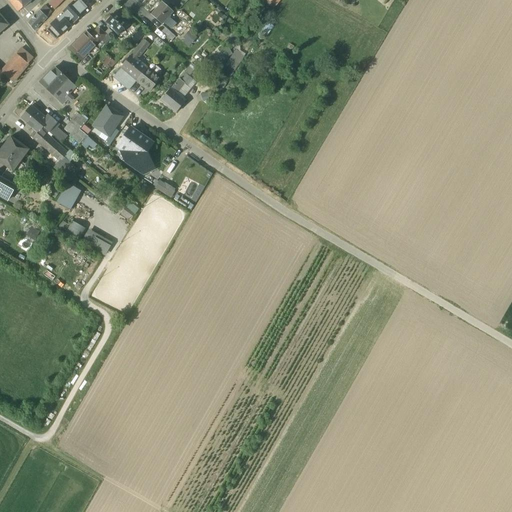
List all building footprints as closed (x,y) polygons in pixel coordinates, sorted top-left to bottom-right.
[(8,0),(18,12),(23,7),(31,0),(8,0)] [(82,13),(88,8),(80,0),(78,0),(74,4),(73,3),(64,11),(65,13),(46,30),(55,39),(56,40),(71,26),(68,23),(72,20),(74,23),(83,14),(82,13)] [(53,0),(49,5),(55,10),(64,0),(53,0)] [(151,15),(162,25),(173,12),(162,2),(151,15)] [(40,11),(47,18),(52,13),(45,6),(40,11)] [(28,23),(34,31),(47,18),(40,11),(28,23)] [(119,34),(121,36),(124,33),(122,32),(130,23),(117,11),(105,23),(118,35),(119,34)] [(0,15),(0,32),(9,25),(0,15)] [(178,33),(184,27),(181,23),(174,29),(178,33)] [(174,36),(165,28),(161,32),(172,41),(176,37),(174,36)] [(104,34),(102,31),(100,29),(91,38),(92,40),(97,44),(98,45),(106,36),(104,34)] [(111,40),(112,41),(116,36),(109,29),(104,34),(106,36),(111,40)] [(131,38),(136,43),(145,34),(140,29),(131,38)] [(55,39),(46,30),(40,36),(50,43),(55,39)] [(71,48),(78,55),(92,40),(91,38),(85,33),(71,48)] [(131,55),(137,60),(154,39),(149,34),(131,55)] [(97,44),(92,40),(78,55),(82,59),(97,44)] [(20,48),(16,54),(28,64),(32,59),(20,48)] [(236,49),(225,68),(233,73),(244,54),(236,49)] [(12,83),(28,64),(16,54),(0,72),(3,75),(12,83)] [(121,68),(136,81),(147,68),(137,60),(131,55),(121,68)] [(102,63),(109,70),(116,63),(109,56),(102,63)] [(184,73),(188,77),(189,77),(196,67),(192,63),(184,73)] [(40,83),(62,104),(67,99),(70,101),(73,99),(68,94),(75,87),(58,71),(54,68),(40,83)] [(113,78),(128,91),(136,81),(121,68),(113,78)] [(147,68),(136,81),(149,91),(160,78),(147,68)] [(184,84),(187,86),(193,80),(189,77),(188,77),(184,73),(179,79),(185,83),(184,84)] [(171,89),(177,93),(184,84),(185,83),(179,79),(171,89)] [(161,101),(175,113),(185,100),(177,93),(171,89),(161,101)] [(43,127),(48,132),(56,123),(49,117),(46,119),(31,106),(25,112),(43,127)] [(106,107),(93,126),(109,137),(114,128),(122,117),(106,107)] [(41,130),(43,127),(25,112),(20,118),(37,133),(38,134),(41,130)] [(77,113),(70,122),(79,130),(87,121),(77,113)] [(88,137),(79,130),(70,122),(64,129),(82,144),(88,137)] [(59,125),(56,123),(48,132),(50,133),(60,142),(65,136),(56,128),(59,125)] [(41,130),(47,136),(50,133),(48,132),(43,127),(41,130)] [(109,137),(105,143),(109,146),(119,132),(114,128),(109,137)] [(127,162),(138,170),(150,164),(145,153),(151,144),(130,129),(117,147),(122,150),(127,162)] [(33,138),(59,161),(64,157),(67,153),(47,136),(41,130),(38,134),(37,133),(33,138)] [(0,161),(8,167),(13,171),(20,160),(28,150),(11,137),(0,152),(0,161)] [(88,137),(82,144),(87,149),(90,146),(94,149),(97,145),(88,137)] [(70,150),(67,153),(64,157),(70,162),(76,155),(70,150)] [(64,157),(59,161),(53,169),(63,177),(68,172),(74,166),(70,162),(64,157)] [(8,167),(3,173),(14,180),(22,184),(25,180),(22,178),(30,167),(20,160),(13,171),(8,167)] [(150,164),(138,170),(144,174),(153,169),(150,164)] [(77,169),(74,166),(68,172),(71,175),(77,169)] [(11,185),(14,180),(3,173),(0,179),(11,185)] [(0,195),(8,200),(16,187),(11,185),(0,179),(0,178),(0,195)] [(155,188),(170,198),(175,189),(160,180),(155,188)] [(81,191),(67,183),(56,202),(70,210),(81,191)] [(61,191),(54,186),(48,194),(55,199),(61,191)] [(118,195),(112,191),(105,201),(111,205),(118,195)] [(124,197),(120,202),(126,207),(134,215),(139,209),(124,197)] [(130,220),(134,215),(126,207),(121,213),(130,220)] [(69,225),(62,221),(59,228),(65,231),(69,225)] [(69,225),(65,231),(80,240),(85,229),(71,221),(69,225)] [(82,241),(91,246),(95,239),(108,247),(111,242),(89,229),(82,241)] [(91,246),(104,254),(108,247),(95,239),(91,246)]
